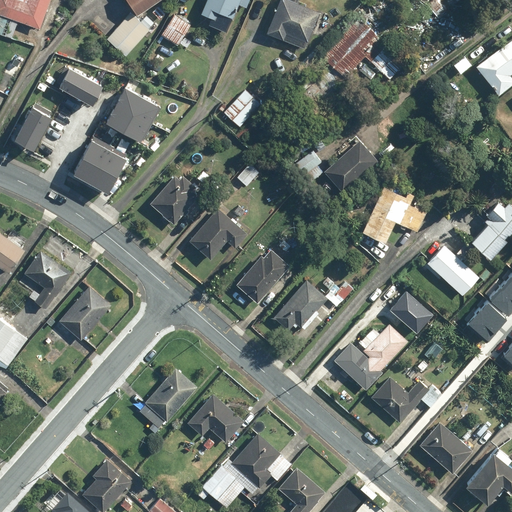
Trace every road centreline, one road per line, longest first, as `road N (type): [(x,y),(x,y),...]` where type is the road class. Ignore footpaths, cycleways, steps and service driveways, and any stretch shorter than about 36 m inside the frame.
road 1 (residential): [(425,511),(176,294)]
road 2 (residential): [(176,294),(0,494)]
road 3 (residential): [(176,294),(89,220),(0,171)]
